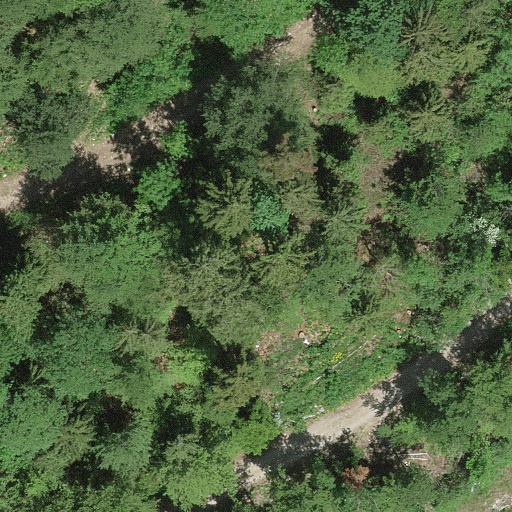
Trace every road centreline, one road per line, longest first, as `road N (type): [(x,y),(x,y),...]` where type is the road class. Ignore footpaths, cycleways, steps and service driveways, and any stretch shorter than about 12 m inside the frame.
road 1 (track): [(364,0),(163,123),(0,190)]
road 2 (track): [(228,511),(511,293)]
